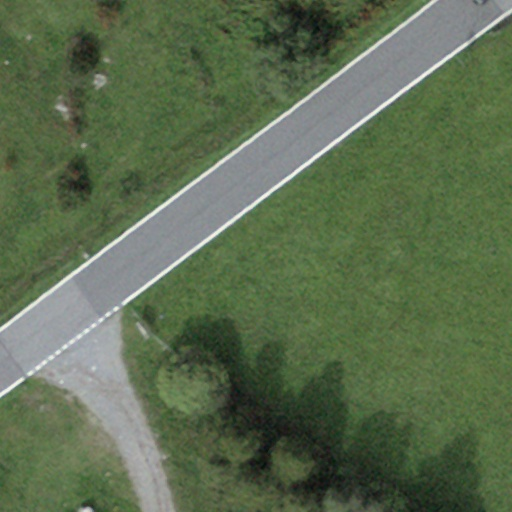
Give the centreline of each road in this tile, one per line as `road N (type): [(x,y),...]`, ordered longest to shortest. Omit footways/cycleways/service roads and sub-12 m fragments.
road 1 (secondary): [(475,0),(0,362)]
road 2 (track): [(54,321),(103,379),(156,511)]
